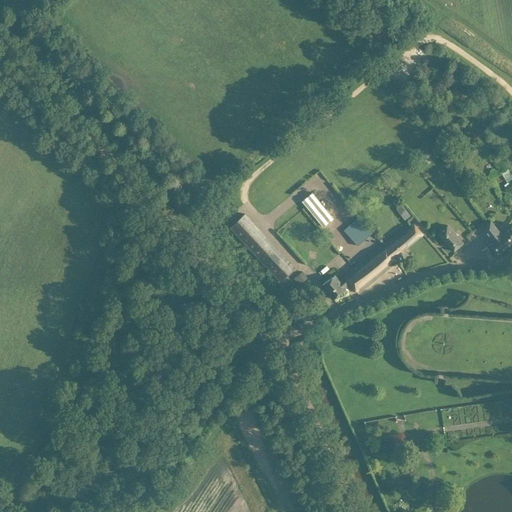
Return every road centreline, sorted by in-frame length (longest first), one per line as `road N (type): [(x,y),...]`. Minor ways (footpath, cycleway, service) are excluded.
road 1 (unclassified): [(281,340),(0,39)]
road 2 (unclassified): [(281,340),(239,399),(286,510)]
road 3 (unclassified): [(351,511),(281,340)]
